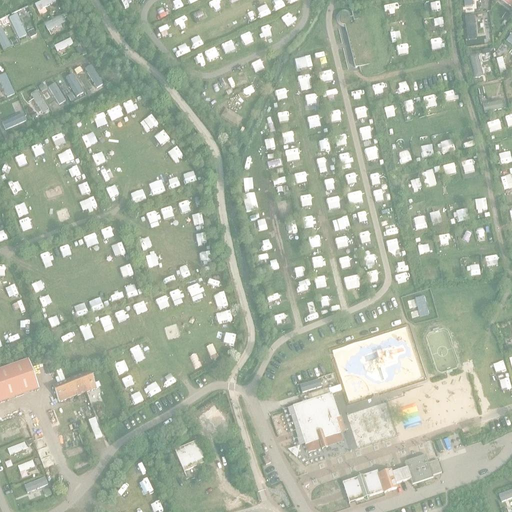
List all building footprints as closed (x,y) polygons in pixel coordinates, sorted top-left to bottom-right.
[(44,0),(34,5),(37,11),(55,2),(55,1),(57,0),(44,0)] [(341,22),(346,23),(356,67),(370,63),(360,17),(354,18),(353,11),(352,12),(353,15),(350,16),(348,13),(345,12),(342,13),(339,16),(339,18),(341,22)] [(61,16),(44,25),(47,32),(65,23),(63,20),(68,18),(66,14),(61,16)] [(9,18),(19,39),(26,36),(16,15),(9,18)] [(70,39),(54,46),(56,52),(72,44),(70,39)] [(469,57),(475,79),(483,76),(477,54),(469,57)] [(496,59),(500,74),(506,73),(502,58),(496,59)] [(103,85),(91,67),(86,70),(97,89),(103,85)] [(77,97),(84,93),(73,75),(66,79),(74,92),(72,93),(75,98),(77,96),(77,97)] [(66,101),(57,87),(52,90),(57,99),(55,100),(57,103),(59,102),(61,104),(66,101)] [(48,110),(36,91),(30,95),(38,107),(36,109),(38,113),(41,112),(42,114),(48,110)] [(504,101),(482,105),(484,113),(506,109),(504,101)] [(382,326),(379,319),(365,323),(367,330),(382,326)] [(27,362),(0,371),(0,403),(37,389),(27,362)] [(69,380),(66,381),(61,369),(49,374),(52,380),(59,377),(62,383),(52,387),(58,403),(76,396),(76,397),(100,387),(98,382),(94,384),(89,371),(69,379),(69,380)] [(299,386),(301,393),(321,387),(319,380),(299,386)] [(292,407),(307,453),(342,441),(335,419),(338,418),(331,394),(292,407)] [(87,421),(95,441),(102,438),(89,404),(82,407),(88,421),(87,421)] [(218,409),(217,410),(214,405),(198,417),(201,422),(207,418),(219,435),(228,428),(226,427),(228,425),(225,422),(226,421),(218,409)] [(15,421),(0,427),(0,434),(18,427),(15,421)] [(23,441),(24,443),(25,447),(33,444),(31,439),(23,441)] [(174,451),(183,472),(197,466),(206,462),(197,442),(174,451)] [(24,443),(7,450),(9,455),(20,451),(21,454),(27,452),(25,447),(24,443)] [(412,485),(432,478),(425,456),(404,463),(406,468),(392,473),(391,470),(377,475),(376,472),(362,477),(358,475),(356,479),(348,481),(355,502),(363,499),(367,501),(369,497),(383,492),(396,488),(395,484),(410,479),(412,485)] [(32,461),(17,467),(19,473),(28,469),(30,472),(35,470),(32,461)] [(29,491),(47,484),(45,479),(27,486),(29,491)] [(355,502),(348,481),(345,482),(342,483),(344,490),(345,494),(346,497),(349,504),(352,503),(355,502)]
